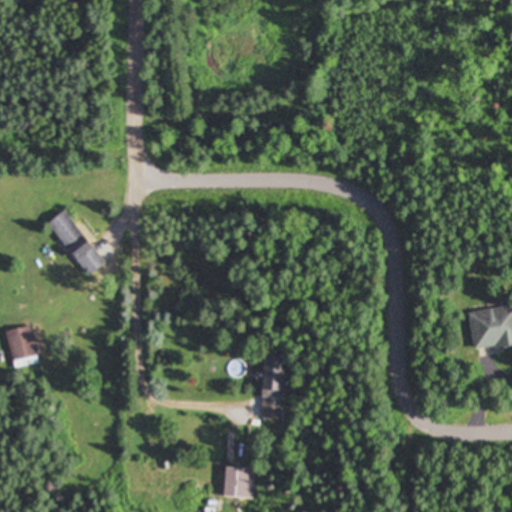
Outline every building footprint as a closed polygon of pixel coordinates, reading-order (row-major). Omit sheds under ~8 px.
[(49,222),(89,275),(105,263),(65,210),(49,222)] [(511,306),(469,313),(475,351),(511,345),(511,306)] [(38,358),(31,326),(6,332),(12,363),(38,358)] [(283,419),(284,356),(264,355),(262,419),(283,419)] [(250,499),(256,471),(228,466),(223,493),(250,499)]
